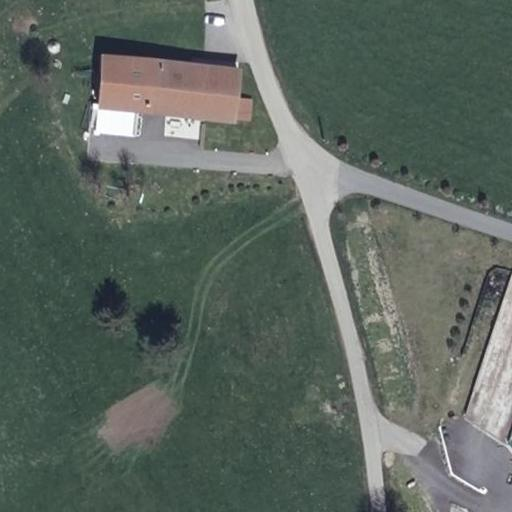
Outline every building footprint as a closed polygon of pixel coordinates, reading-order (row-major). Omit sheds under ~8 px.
[(227,99),(230,70),(95,57),(89,104),(99,106),(95,130),(97,131),(126,134),(159,139),(162,113),(236,122),(238,101),(227,99)] [(86,129),(95,130),(99,106),(89,104),(86,129)] [(95,130),(86,129),(82,156),(93,158),(97,131),(95,130)] [(126,134),(97,131),(93,158),(123,162),(126,134)] [(465,423),(511,436),(511,271),(510,271),(465,423)]
